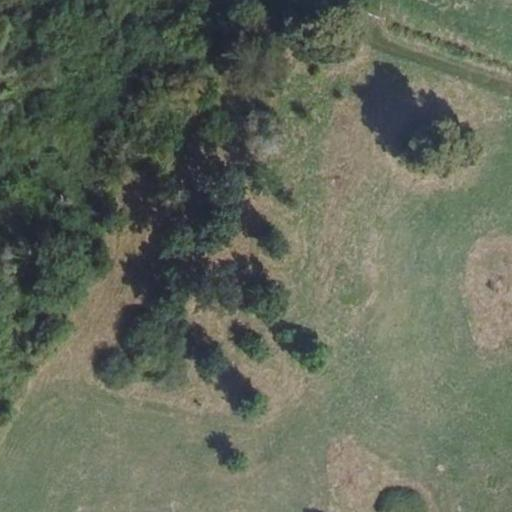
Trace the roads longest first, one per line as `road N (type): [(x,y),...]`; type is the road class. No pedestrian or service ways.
road 1 (track): [(511,99),(380,48),(372,0)]
road 2 (track): [(380,48),(250,0)]
